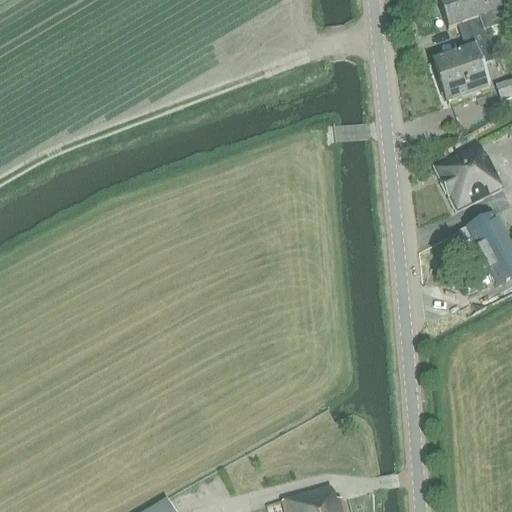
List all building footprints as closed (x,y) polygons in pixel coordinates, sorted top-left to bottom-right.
[(475,22),(467,0),(442,0),(438,2),(448,32),(460,28),(467,51),(490,43),(486,34),(481,20),(475,22)] [(511,0),(467,0),(475,22),(481,20),(486,34),(511,25),(511,0)] [(490,43),(467,51),(433,62),(449,107),(490,93),(482,68),(497,62),(490,43)] [(511,83),(495,89),(500,102),(511,97),(511,83)] [(455,214),(504,191),(488,158),(486,160),(479,147),(432,171),(455,214)] [(492,216),(466,229),(497,287),(511,278),(511,242),(507,245),(492,216)] [(284,511),(345,511),(343,502),(335,505),(333,497),(330,491),(283,504),(284,511)] [(170,511),(165,502),(148,511),(170,511)]
